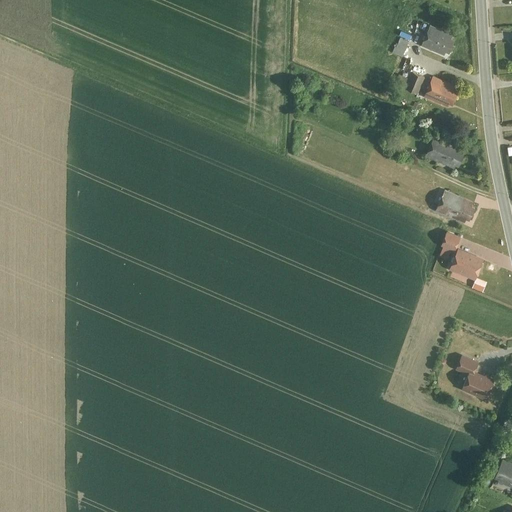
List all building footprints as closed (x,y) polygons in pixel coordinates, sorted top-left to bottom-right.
[(456,33),(433,23),(424,44),(446,54),(448,50),(453,52),(458,40),(453,38),(456,33)] [(401,36),(395,51),(405,55),(411,39),(401,36)] [(415,71),(409,88),(421,92),(427,75),(415,71)] [(460,84),(435,73),(426,95),(450,105),(452,102),(456,103),(463,88),(459,87),(460,84)] [(462,166),(468,151),(463,148),(464,145),(437,133),(428,155),(457,167),(458,164),(462,166)] [(447,187),(439,207),(461,215),(462,212),(473,217),(478,204),(470,200),(471,197),(447,187)] [(451,257),(454,247),(458,249),(463,236),(449,231),(441,253),(451,257)] [(488,257),(461,246),(452,267),(479,278),(488,257)] [(482,361),(465,354),(459,368),(471,373),(465,388),(489,398),(497,379),(478,371),(482,361)] [(511,485),(511,459),(506,457),(497,478),(511,485)]
